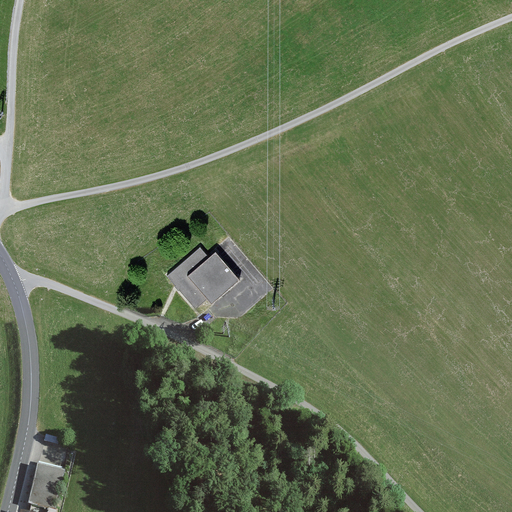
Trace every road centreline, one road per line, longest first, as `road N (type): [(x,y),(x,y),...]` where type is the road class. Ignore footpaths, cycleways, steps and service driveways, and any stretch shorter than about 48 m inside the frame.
road 1 (track): [(9,274),(221,355),(335,424),(422,511)]
road 2 (secondary): [(0,257),(30,349),(30,420),(9,511)]
